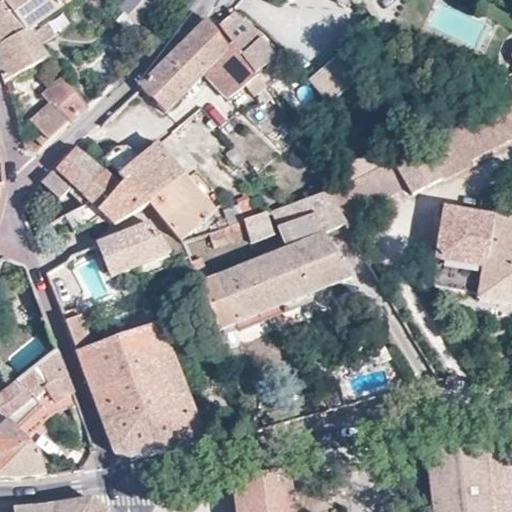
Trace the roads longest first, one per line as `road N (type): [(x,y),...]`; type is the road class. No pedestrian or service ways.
road 1 (residential): [(511,417),(440,413),(116,480)]
road 2 (residential): [(12,218),(116,480)]
road 3 (residential): [(206,0),(70,136)]
